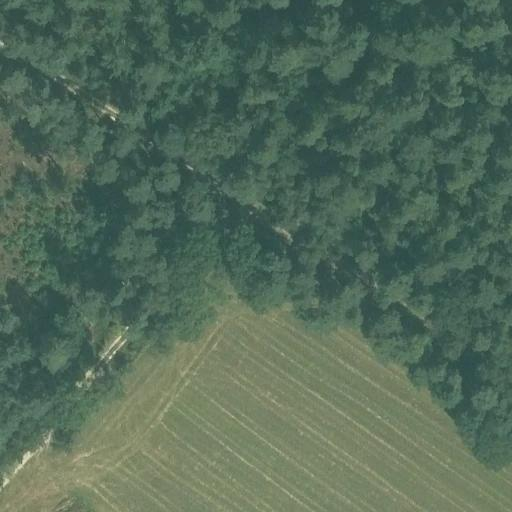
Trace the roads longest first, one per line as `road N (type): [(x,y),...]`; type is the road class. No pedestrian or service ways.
road 1 (track): [(511,365),(0,22)]
road 2 (track): [(0,466),(244,182)]
